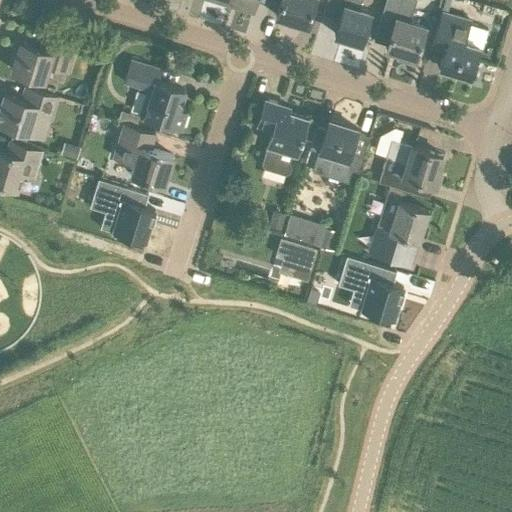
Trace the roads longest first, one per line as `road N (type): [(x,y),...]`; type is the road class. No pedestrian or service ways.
road 1 (unclassified): [(357,511),(385,403),(500,226)]
road 2 (residential): [(497,130),(239,55)]
road 3 (residential): [(239,55),(56,0)]
road 4 (residential): [(192,215),(239,55)]
